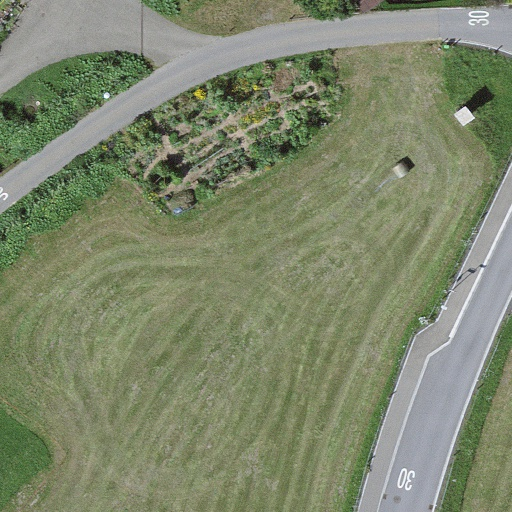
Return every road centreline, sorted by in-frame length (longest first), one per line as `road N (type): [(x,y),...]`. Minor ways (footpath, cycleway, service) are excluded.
road 1 (residential): [(511,24),(313,36),(200,69),(59,151),(0,205)]
road 2 (residential): [(511,248),(467,347),(413,511)]
